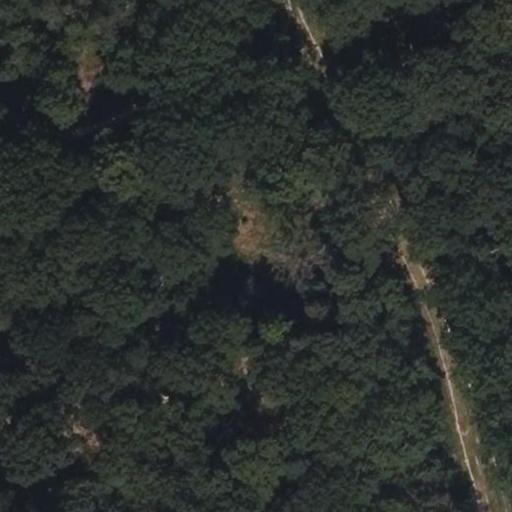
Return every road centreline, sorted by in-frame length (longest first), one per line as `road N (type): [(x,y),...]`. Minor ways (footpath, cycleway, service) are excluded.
road 1 (track): [(491,511),(424,314),(286,0)]
road 2 (track): [(0,163),(312,54)]
